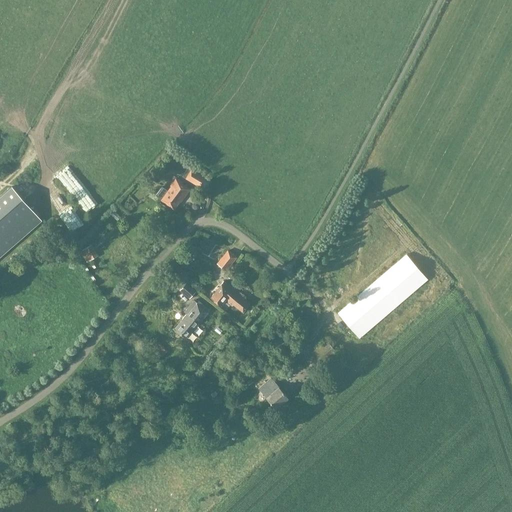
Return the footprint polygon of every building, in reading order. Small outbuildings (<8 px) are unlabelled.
[(54,175),(71,197),(83,188),(66,166),(54,175)] [(191,170),(186,178),(200,187),(205,179),(191,170)] [(154,195),(161,200),(173,209),(180,200),(180,201),(189,189),(181,183),(181,182),(178,179),(177,180),(175,179),(170,186),(171,186),(168,191),(161,186),(154,195)] [(11,187),(0,196),(0,253),(40,219),(11,187)] [(64,195),(52,201),(68,234),(80,229),(64,195)] [(81,251),(87,262),(98,256),(91,245),(81,251)] [(228,250),(219,261),(228,269),(237,258),(228,250)] [(427,280),(405,255),(337,313),(359,338),(427,280)] [(332,276),(341,287),(351,279),(343,268),(332,276)] [(224,281),(210,298),(219,306),(224,300),(231,306),(233,304),(243,312),(250,303),(224,281)] [(185,283),(180,290),(189,298),(195,291),(185,283)] [(184,311),(187,314),(174,329),(185,338),(209,309),(198,300),(196,302),(194,300),(184,311)] [(163,346),(155,339),(150,345),(157,352),(163,346)] [(311,351),(323,367),(338,354),(326,340),(311,351)] [(258,388),(266,398),(265,398),(275,409),(287,398),(270,378),(258,388)]
